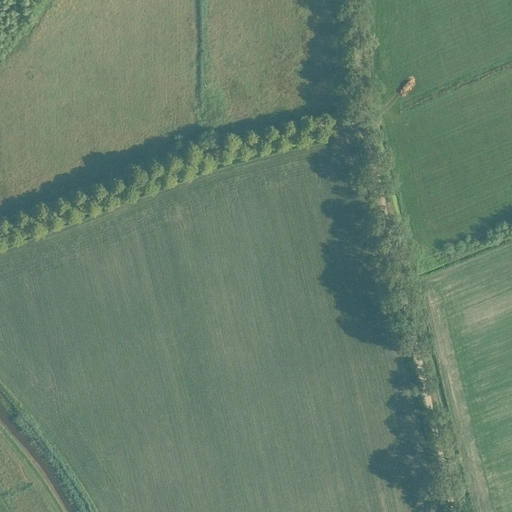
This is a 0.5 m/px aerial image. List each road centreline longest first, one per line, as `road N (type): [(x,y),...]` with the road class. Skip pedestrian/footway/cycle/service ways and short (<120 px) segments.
road 1 (track): [(450,511),(363,117)]
road 2 (track): [(363,117),(194,156),(0,232)]
